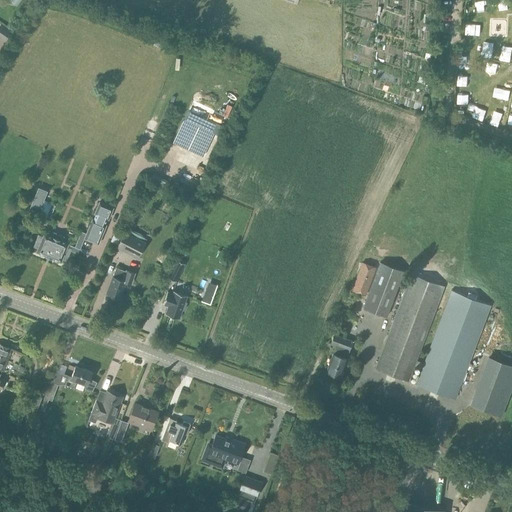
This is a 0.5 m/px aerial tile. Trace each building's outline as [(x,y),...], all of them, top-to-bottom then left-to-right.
[(43,199),(41,206),(38,212),(51,218),(56,205),(43,199)] [(93,219),(85,239),(100,245),(108,225),(105,224),(107,219),(109,220),(114,208),(100,202),(94,215),(97,216),(95,220),(93,219)] [(38,234),(33,246),(38,248),(37,251),(36,250),(36,251),(61,261),(62,258),(66,260),(71,248),(67,246),(68,243),(62,240),(64,236),(52,231),(50,235),(44,233),(43,236),(38,234)] [(142,241),(124,232),(117,246),(134,255),(142,241)] [(176,259),(167,277),(176,281),(185,263),(176,259)] [(380,262),(376,274),(363,307),(387,316),(404,271),(380,262)] [(116,267),(112,276),(106,293),(107,293),(107,295),(116,298),(118,297),(119,297),(125,281),(130,283),(134,273),(127,270),(126,271),(116,267)] [(411,274),(376,368),(409,380),(444,286),(411,274)] [(187,296),(188,296),(173,290),(173,291),(172,294),(167,293),(168,292),(167,292),(163,304),(164,304),(168,306),(165,313),(165,314),(179,319),(180,318),(179,318),(182,309),(184,310),(187,302),(185,302),(187,296)] [(452,290),(416,384),(455,398),(490,305),(452,290)] [(327,371),(326,373),(330,375),(331,373),(339,376),(339,375),(342,374),(343,371),(342,369),(346,358),(350,350),(353,340),(334,333),(330,344),(336,346),(334,353),(332,357),(330,358),(329,361),(330,364),(327,371)] [(0,344),(0,387),(3,379),(0,377),(0,371),(1,370),(3,370),(11,349),(0,344)] [(471,404),(501,416),(511,387),(511,365),(489,357),(471,404)] [(65,384),(73,387),(85,392),(86,388),(86,387),(92,390),(96,381),(89,377),(91,371),(75,365),(71,376),(68,375),(67,377),(65,376),(63,383),(65,384)] [(56,366),(52,377),(63,381),(67,370),(56,366)] [(40,395),(43,386),(34,383),(31,392),(40,395)] [(51,383),(41,410),(45,411),(49,400),(53,401),(58,385),(51,383)] [(102,402),(96,400),(91,413),(97,415),(97,416),(107,420),(109,416),(114,418),(121,398),(106,392),(102,402)] [(157,411),(135,403),(128,420),(151,428),(157,411)] [(168,442),(169,439),(181,444),(184,433),(186,434),(190,424),(183,421),(182,424),(176,422),(176,420),(169,418),(161,440),(168,442)] [(121,420),(114,439),(121,441),(128,422),(121,420)] [(226,439),(216,435),(212,445),(208,444),(203,459),(222,466),(225,458),(238,463),(245,444),(237,441),(237,443),(229,440),(228,441),(226,440),(226,439)] [(156,458),(160,446),(153,443),(148,456),(156,458)] [(245,491),(257,495),(261,483),(244,476),(239,488),(240,489),(238,495),(243,497),(245,491)]
